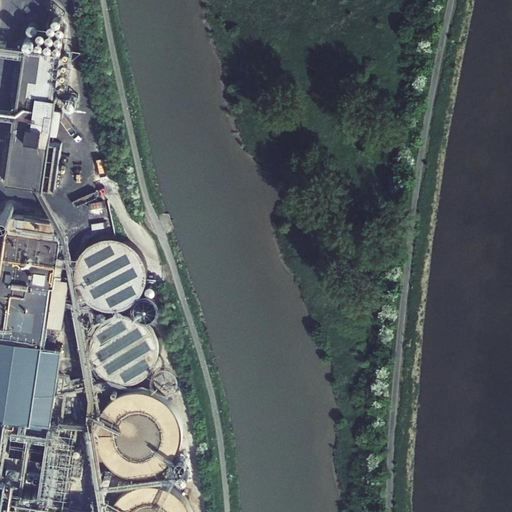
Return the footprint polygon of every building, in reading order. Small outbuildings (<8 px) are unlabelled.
[(25,45),(5,182),(43,187),(63,51),(25,45)] [(0,227),(0,477),(2,478),(10,417),(23,419),(22,427),(42,429),(43,422),(50,423),(47,448),(51,449),(45,501),(66,503),(72,451),(62,450),(66,424),(51,421),(63,344),(46,342),(61,236),(0,227)] [(132,296),(141,288),(146,276),(146,264),(143,252),(135,242),(124,236),(111,234),(99,237),(89,244),(82,254),(79,266),(80,279),(86,290),(96,298),(108,302),(120,301),(132,296)] [(142,375),(151,366),(156,355),(157,342),(153,330),(145,321),(134,314),(122,313),(109,315),(99,322),(92,332),(89,345),(91,357),(97,368),(106,376),(118,380),(130,380),(142,375)] [(150,473),(165,465),(177,452),(183,436),(182,418),(174,403),(161,391),(145,386),(128,387),(112,394),(100,407),(95,423),(96,441),(103,456),(116,468),(132,473),(150,473)] [(9,454),(23,456),(25,436),(12,434),(9,454)] [(33,437),(31,457),(44,459),(47,438),(33,437)] [(173,484),(157,478),(141,478),(126,484),(114,494),(106,508),(105,511),(193,511),(193,508),(185,494),(173,484)]
